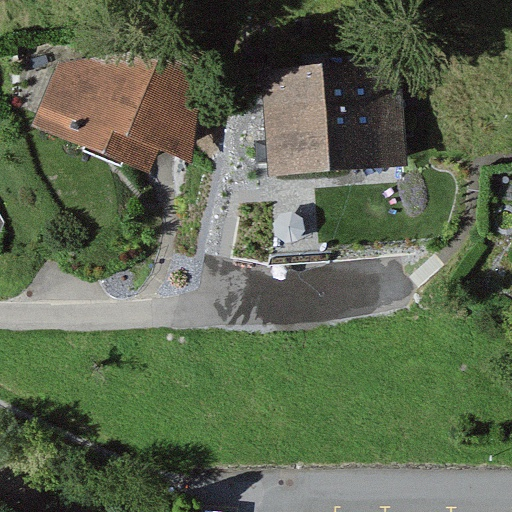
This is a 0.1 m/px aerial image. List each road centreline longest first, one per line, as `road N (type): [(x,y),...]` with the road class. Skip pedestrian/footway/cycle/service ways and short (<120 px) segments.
road 1 (residential): [(0,317),(162,316),(403,288)]
road 2 (residential): [(511,490),(189,489)]
